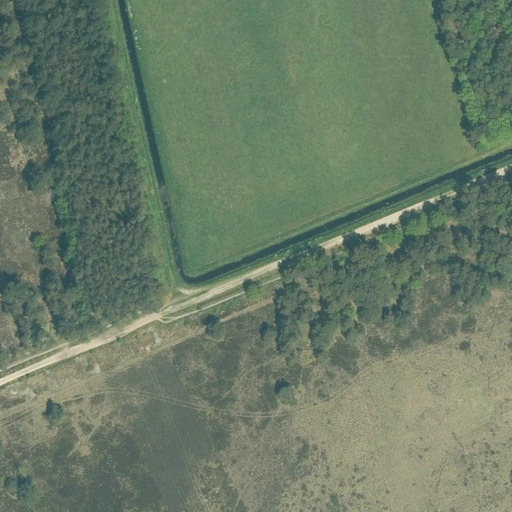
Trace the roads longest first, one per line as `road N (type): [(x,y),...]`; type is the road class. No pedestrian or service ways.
road 1 (track): [(172,311),(511,172)]
road 2 (track): [(105,0),(172,311)]
road 3 (track): [(0,382),(172,311)]
